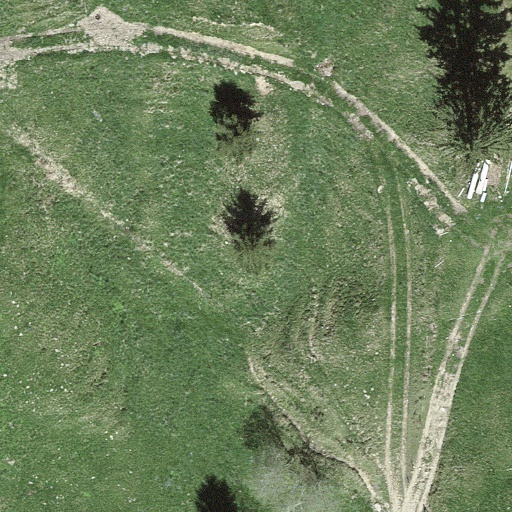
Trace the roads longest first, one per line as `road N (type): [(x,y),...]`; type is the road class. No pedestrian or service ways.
road 1 (track): [(0,51),(92,35),(211,43),(306,79),(368,123),(394,178),(403,246),(401,511)]
road 2 (track): [(406,511),(447,377),(511,225)]
road 3 (track): [(368,123),(491,226),(511,233)]
